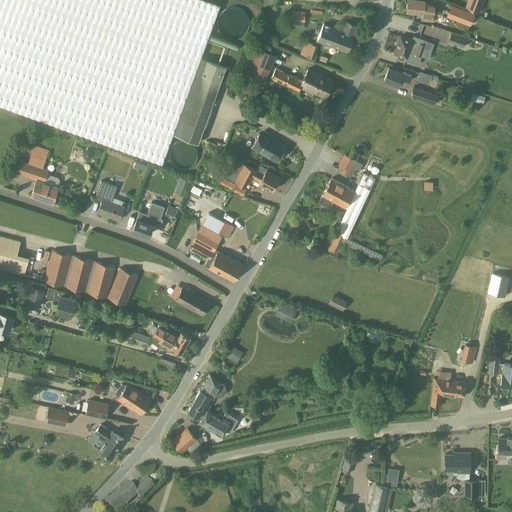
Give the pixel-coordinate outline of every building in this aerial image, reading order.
[(0,0),(0,104),(162,163),(173,134),(198,143),(226,66),(201,57),(220,4),(207,0),(0,0)] [(435,3),(425,2),(425,0),(407,0),(406,11),(422,13),(421,20),(433,22),(435,3)] [(468,0),(466,6),(479,11),(483,0),(468,0)] [(251,20),(251,16),(250,13),(248,10),(246,8),(244,6),(241,5),(237,3),(235,3),(232,3),(228,5),(225,6),(223,8),(221,10),(219,13),(218,17),(218,20),(218,22),(219,26),(221,29),(222,31),(224,33),(228,35),(230,36),(234,36),(237,36),(240,35),(243,34),(246,32),(248,29),(250,26),(251,23),(251,20)] [(470,25),(474,14),(451,5),(447,16),(470,25)] [(305,21),(305,11),(293,10),(292,20),(305,21)] [(321,30),(317,38),(317,40),(347,51),(357,25),(346,21),(343,30),(323,23),(321,30)] [(451,33),(448,42),(463,48),(467,39),(451,33)] [(414,36),(412,40),(400,35),(394,53),(406,57),(407,57),(411,58),(413,52),(422,55),(426,44),(427,40),(414,36)] [(300,53),(313,59),(318,46),(307,41),(305,40),(300,53)] [(241,73),(266,83),(277,55),(252,45),(241,73)] [(309,68),(303,81),(276,67),(271,77),(298,91),(301,85),(325,96),(333,80),(309,68)] [(403,71),(403,72),(389,67),(384,79),(398,85),(401,78),(409,81),(411,74),(403,71)] [(434,80),(430,79),(432,74),(419,70),(416,79),(433,84),(434,80)] [(439,93),(414,85),(411,93),(436,102),(439,93)] [(252,146),(277,160),(279,156),(282,155),(284,152),(283,149),(286,145),(277,141),(277,142),(260,133),(252,146)] [(199,156),(199,153),(198,150),(196,147),(194,145),(192,143),(189,142),(186,141),(183,141),(179,142),(177,143),(174,144),(173,146),(171,148),(170,151),(169,153),(169,156),(170,160),(171,162),(172,165),(174,167),(177,169),(179,170),(183,171),(185,171),(189,170),(191,169),(193,168),(195,165),(198,161),(199,159),(199,156)] [(34,146),(29,163),(42,168),(48,151),(34,146)] [(344,154),(338,165),(343,168),(341,173),(351,178),(355,170),(358,172),(362,164),(344,154)] [(248,187),(252,179),(253,177),(260,180),(259,183),(273,190),(280,176),(266,169),(267,168),(259,164),(256,169),(231,156),(222,174),(248,187)] [(48,170),(42,168),(29,163),(20,160),(16,172),(37,179),(31,195),(53,202),(60,180),(59,178),(46,174),(48,170)] [(355,190),(345,207),(347,208),(335,232),(347,237),(375,177),(363,172),(355,190)] [(215,181),(243,196),(247,189),(219,174),(215,181)] [(179,176),(174,191),(184,194),(189,179),(179,176)] [(330,206),(333,200),(345,207),(355,190),(331,177),(319,200),(320,202),(328,206),(330,206)] [(119,220),(124,205),(122,205),(123,201),(113,197),(117,186),(102,180),(96,197),(102,200),(98,212),(119,220)] [(160,219),(164,208),(151,203),(147,213),(139,210),(132,228),(149,234),(153,223),(151,222),(154,216),(160,219)] [(175,216),(178,208),(169,204),(165,214),(171,216),(174,217),(175,216)] [(219,217),(213,229),(224,235),(230,223),(219,217)] [(445,328),(476,336),(495,260),(491,259),(499,227),(482,222),(466,285),(456,283),(445,328)] [(191,249),(208,259),(222,237),(201,225),(193,240),(195,241),(191,249)] [(345,236),(335,232),(327,249),(337,253),(342,242),(345,236)] [(0,268),(24,275),(29,256),(17,252),(20,240),(0,234),(0,268)] [(64,285),(72,255),(52,249),(44,280),(64,285)] [(212,261),(208,259),(205,265),(233,280),(242,264),(218,251),(212,261)] [(85,291),(93,260),(74,255),(66,286),(85,291)] [(151,265),(170,270),(172,261),(153,257),(151,265)] [(107,297),(115,266),(95,261),(87,292),(107,297)] [(126,304),(139,275),(120,267),(108,297),(126,304)] [(492,273),(488,292),(505,296),(509,277),(492,273)] [(148,308),(158,283),(145,278),(136,303),(148,308)] [(43,288),(30,284),(25,302),(37,306),(43,288)] [(176,299),(178,300),(202,314),(210,301),(183,286),(177,297),(176,299)] [(76,295),(67,293),(49,287),(46,297),(59,301),(56,311),(70,315),(76,295)] [(328,303),(342,310),(348,301),(334,293),(328,303)] [(280,301),(275,315),(291,321),(296,307),(280,301)] [(0,327),(9,330),(13,316),(0,312),(0,327)] [(181,352),(191,335),(181,330),(179,335),(165,328),(165,329),(158,325),(153,335),(160,339),(158,341),(172,349),(173,347),(181,352)] [(147,346),(150,336),(130,328),(126,338),(147,346)] [(243,352),(232,346),(226,357),(236,363),(243,352)] [(172,369),(176,362),(160,357),(158,364),(172,369)] [(501,384),(511,385),(511,363),(504,363),(498,362),(499,358),(491,357),(489,372),(497,373),(502,373),(501,384)] [(200,421),(206,425),(213,412),(207,409),(215,396),(217,396),(220,397),(222,396),(224,395),(226,391),(226,389),(225,386),(224,385),(222,383),(223,382),(210,374),(201,389),(188,411),(198,417),(198,416),(202,418),(200,421)] [(464,396),(465,382),(434,378),(430,405),(439,406),(441,393),(464,396)] [(141,413),(150,399),(127,384),(127,385),(122,384),(116,393),(119,396),(118,398),(141,413)] [(66,402),(74,402),(74,392),(66,392),(66,402)] [(86,413),(106,417),(109,403),(89,399),(86,413)] [(66,425),(69,411),(48,407),(46,421),(66,425)] [(213,412),(206,425),(222,434),(225,429),(230,432),(235,423),(233,415),(225,411),(223,414),(219,412),(217,415),(213,412)] [(111,456),(124,438),(112,430),(111,431),(100,424),(95,431),(106,439),(100,448),(111,456)] [(182,452),(198,439),(187,427),(172,440),(182,452)] [(511,435),(507,436),(507,438),(498,438),(498,450),(497,450),(495,451),(496,456),(498,458),(506,458),(508,457),(508,452),(511,452),(511,435)] [(460,478),(465,478),(470,478),(470,452),(462,452),(462,454),(445,454),(445,469),(446,469),(446,472),(448,474),(453,474),(455,472),(455,469),(457,469),(457,476),(460,478)] [(349,472),(353,459),(345,456),(341,470),(349,472)] [(387,467),(386,481),(397,483),(398,468),(387,467)] [(112,511),(117,511),(122,508),(137,495),(140,498),(154,487),(146,478),(134,489),(129,484),(105,503),(112,511)] [(479,478),(470,478),(465,478),(465,494),(479,494),(479,478)] [(384,511),(389,487),(375,484),(370,508),(384,511)] [(349,511),(352,502),(339,499),(335,511),(349,511)]
